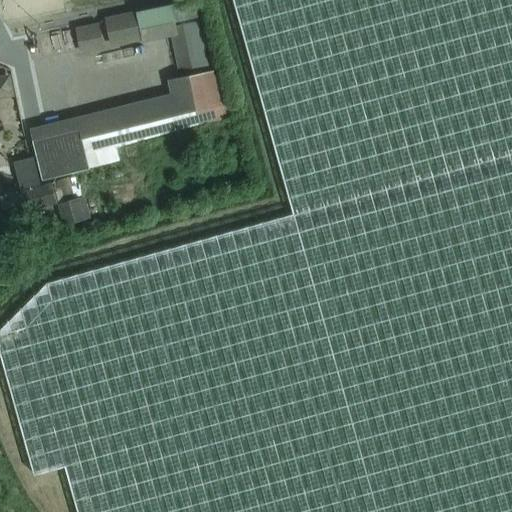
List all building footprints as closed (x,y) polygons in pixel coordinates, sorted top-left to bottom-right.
[(511,511),(511,0),(233,0),(293,209),(48,277),(0,322),(0,345),(35,466),(65,457),(80,511),(511,511)] [(175,22),(199,16),(195,0),(182,0),(136,11),(142,39),(143,42),(171,36),(179,74),(209,68),(199,19),(175,24),(175,22)] [(105,17),(112,47),(142,40),(135,11),(105,17)] [(103,47),(97,22),(74,27),(80,52),(103,47)] [(170,93),(30,128),(33,140),(42,179),(89,168),(119,159),(117,151),(115,145),(199,121),(232,113),(220,67),(187,75),(167,80),(170,93)] [(0,74),(0,98),(14,96),(9,73),(0,74)] [(14,161),(20,188),(39,184),(33,157),(14,161)] [(0,201),(5,218),(57,202),(63,223),(87,215),(75,175),(68,177),(0,196),(0,201)]
